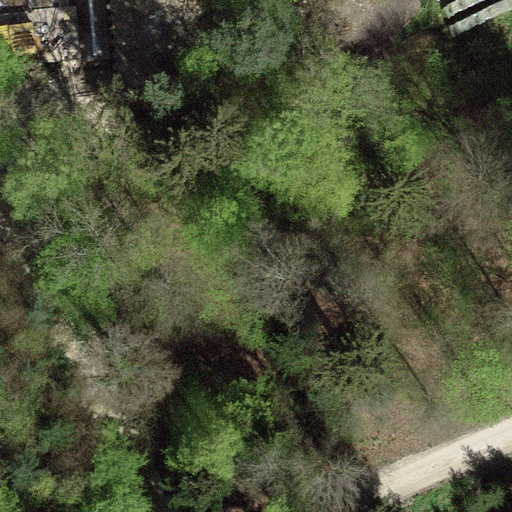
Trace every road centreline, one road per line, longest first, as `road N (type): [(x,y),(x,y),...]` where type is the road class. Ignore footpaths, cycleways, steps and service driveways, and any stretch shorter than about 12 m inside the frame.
road 1 (track): [(154,511),(16,177)]
road 2 (track): [(348,511),(511,441)]
